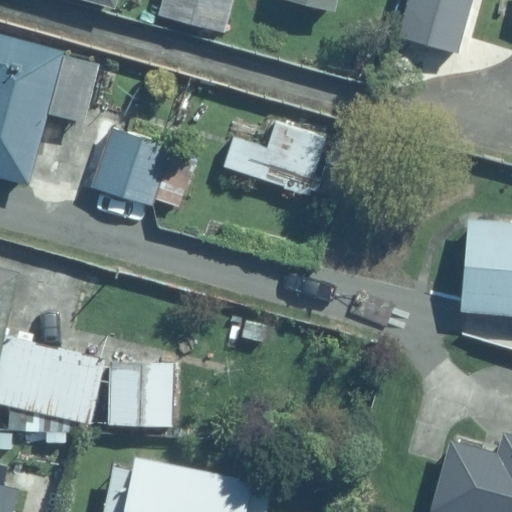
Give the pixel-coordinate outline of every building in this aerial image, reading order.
[(235,0),(164,0),(160,16),(226,35),(235,0)] [(337,15),(340,0),(282,0),(282,2),(337,15)] [(102,64),(0,33),(0,176),(34,186),(53,122),(83,131),(102,64)] [(241,106),(218,162),(305,196),(327,141),(241,106)] [(179,154),(114,130),(92,189),(157,213),(179,154)] [(511,226),(468,225),(463,315),(511,317),(511,226)] [(21,273),(0,269),(0,407),(89,423),(101,354),(10,338),(21,273)] [(170,368),(110,371),(113,429),(173,426),(170,368)] [(451,438),(430,511),(511,511),(511,439),(501,436),(497,451),(451,438)] [(272,511),(276,495),(259,491),(261,482),(140,455),(137,470),(119,466),(108,511),(272,511)] [(14,511),(25,473),(0,465),(0,511),(14,511)]
